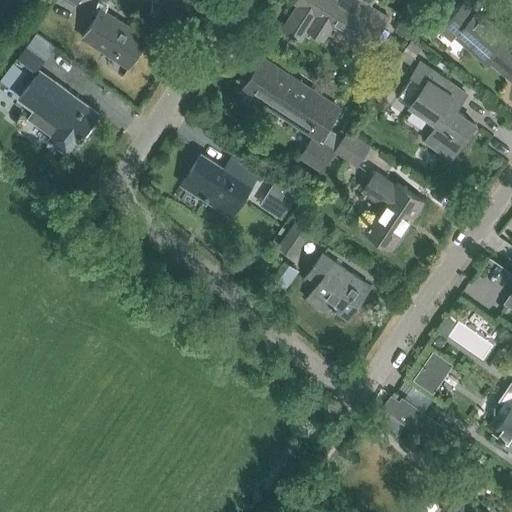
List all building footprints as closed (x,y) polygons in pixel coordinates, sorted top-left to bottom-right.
[(300,7),(285,32),(301,43),(308,32),(323,42),(333,26),(351,37),(350,39),(370,52),(391,19),(370,6),(374,0),(339,0),(338,2),(335,0),(298,0),(296,4),(300,7)] [(481,59),(483,56),(511,81),(511,35),(507,31),(506,32),(485,13),(480,18),(474,13),(485,0),(465,0),(443,25),(444,26),(442,29),(451,38),(454,35),(481,59)] [(83,39),(129,68),(147,41),(100,12),(83,39)] [(402,29),(411,35),(415,30),(406,23),(402,29)] [(18,59),(36,72),(54,48),(34,33),(18,59)] [(422,48),(414,42),(402,59),(410,65),(422,48)] [(242,91),(321,143),(341,112),(262,60),(242,91)] [(428,141),(453,158),(476,125),(456,111),(467,94),(423,63),(399,97),(400,98),(401,97),(403,100),(407,103),(412,105),(440,124),(428,141)] [(15,79),(22,71),(13,64),(6,73),(15,79)] [(80,144),(100,117),(57,84),(40,71),(34,79),(18,100),(32,110),(26,118),(53,138),(51,141),(68,154),(77,142),(80,144)] [(332,131),(323,144),(336,153),(345,139),(332,131)] [(371,148),(349,133),(345,139),(336,153),(358,167),(371,148)] [(311,138),(298,158),(320,172),(334,152),(311,138)] [(251,188),(260,173),(234,156),(225,170),(202,155),(183,186),(208,203),(210,202),(233,217),(252,188),(251,188)] [(366,231),(393,250),(425,203),(398,184),(397,185),(377,172),(364,191),(384,205),(366,231)] [(259,207),(280,221),(296,197),(274,183),(259,207)] [(277,245),(293,257),(309,234),(293,222),(277,245)] [(372,287),(335,261),(322,252),(305,277),(318,286),(312,295),(308,301),(330,316),(334,310),(349,320),(372,287)] [(285,291),(298,272),(285,263),(273,280),(285,291)] [(511,289),(503,303),(511,308),(511,289)] [(432,348),(411,378),(432,392),(452,362),(432,348)] [(501,407),(490,422),(495,426),(493,429),(500,435),(499,436),(504,439),(505,437),(509,440),(505,445),(511,450),(511,381),(499,399),(503,402),(509,406),(506,411),(501,407)] [(391,394),(381,407),(386,411),(393,416),(403,424),(415,433),(442,452),(455,433),(428,414),(423,410),(404,396),(403,396),(400,400),(391,394)] [(456,484),(464,490),(471,495),(472,496),(481,483),(464,472),(456,484)] [(480,511),(466,502),(471,495),(464,490),(451,507),(457,511),(480,511)]
